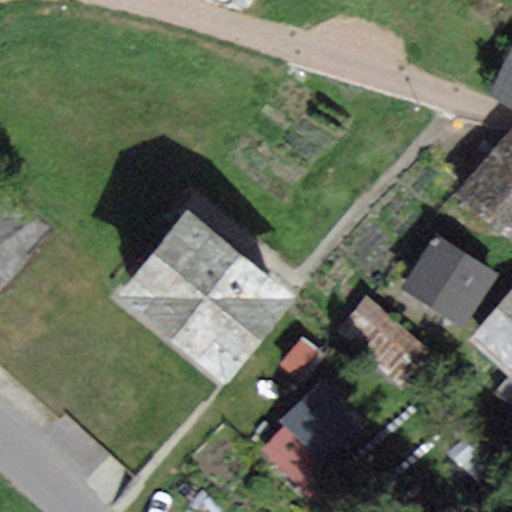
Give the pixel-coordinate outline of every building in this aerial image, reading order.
[(511,59),(498,89),(511,96),(511,59)] [(511,132),(467,195),(511,227),(511,132)] [(0,286),(52,234),(32,214),(0,245),(0,286)] [(219,245),(191,222),(129,302),(218,372),(281,293),(219,245)] [(489,274),(436,241),(407,285),(461,319),(477,294),(489,274)] [(511,299),(478,338),(511,367),(511,299)] [(360,424),(321,387),(289,421),(328,458),(360,424)]
